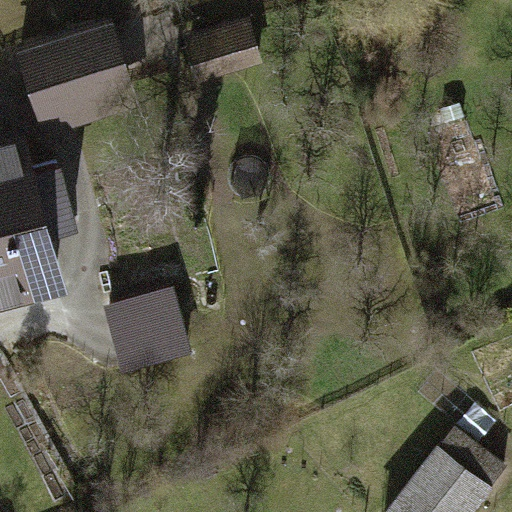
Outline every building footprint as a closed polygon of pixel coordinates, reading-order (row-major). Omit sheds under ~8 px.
[(114,17),(21,46),(48,130),(141,101),(114,17)] [(250,18),(186,37),(199,80),(263,61),(250,18)] [(28,125),(0,132),(0,307),(70,289),(55,231),(81,224),(64,162),(39,168),(28,125)] [(178,285),(106,303),(122,369),(194,351),(178,285)] [(474,511),(511,463),(457,422),(388,511),(474,511)]
